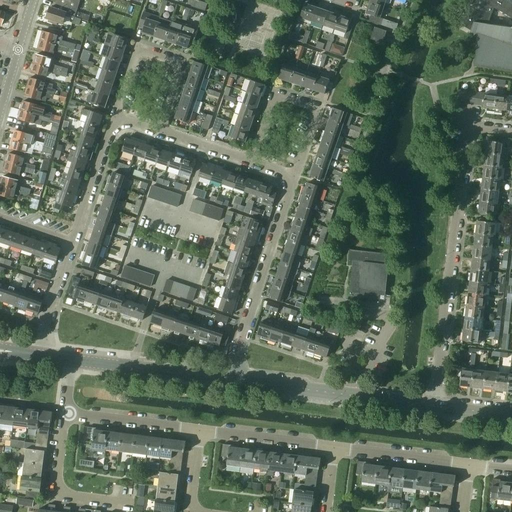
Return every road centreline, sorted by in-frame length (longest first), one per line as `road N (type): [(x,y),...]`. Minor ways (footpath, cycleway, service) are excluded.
road 1 (residential): [(511,131),(469,126),(432,406)]
road 2 (residential): [(233,380),(295,175)]
road 3 (secondary): [(233,380),(432,406)]
road 4 (residential): [(160,130),(182,62),(136,48),(113,115)]
road 5 (residential): [(250,159),(273,94),(318,109),(295,175)]
road 6 (secondary): [(233,380),(71,360)]
road 7 (residential): [(131,504),(54,493),(65,414)]
road 8 (residential): [(335,448),(198,430)]
road 9 (residential): [(469,466),(335,448)]
road 10 (residential): [(113,115),(70,242)]
road 11 (residential): [(198,430),(65,414)]
